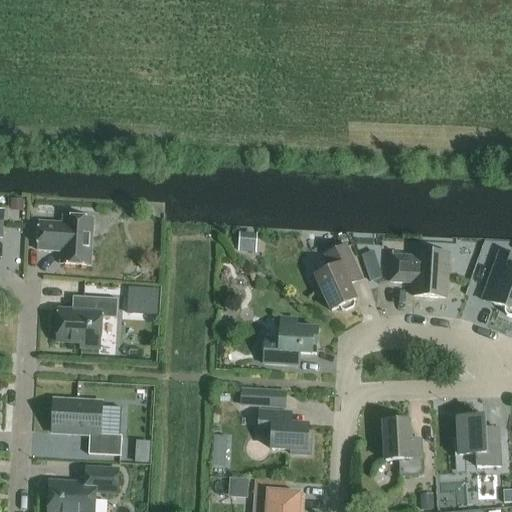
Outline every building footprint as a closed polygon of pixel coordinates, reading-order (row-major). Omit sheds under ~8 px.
[(12,201),(11,208),(24,209),(24,201),(12,201)] [(61,265),(91,267),(94,220),(64,218),(63,225),(40,223),(38,251),(62,253),(61,265)] [(239,233),(238,253),(257,254),(257,234),(239,233)] [(354,309),(355,305),(354,302),(356,301),(347,280),(359,274),(347,246),(325,255),(332,270),(310,279),(318,296),(324,293),(332,312),(341,308),(342,311),(346,313),(354,309)] [(511,256),(500,252),(483,301),(505,309),(505,313),(507,317),(511,318),(511,317),(511,256)] [(446,299),(449,255),(417,253),(416,258),(392,257),(391,283),(415,285),(414,297),(446,299)] [(130,290),(129,302),(158,303),(158,291),(130,290)] [(84,312),(60,311),(58,343),(82,344),(82,348),(99,349),(101,319),(117,319),(118,300),(84,298),(84,312)] [(317,356),(318,330),(297,329),(297,321),(281,320),(280,342),(266,341),(265,365),(299,367),(300,355),(317,356)] [(100,436),(102,404),(55,401),(53,434),(90,436),(89,456),(121,457),(122,437),(100,436)] [(291,451),(291,455),(311,456),(312,440),(308,440),(309,427),(283,426),(284,414),(260,413),(259,435),(272,436),(271,450),(291,451)] [(485,431),(484,419),(458,420),(459,441),(455,441),(456,458),(477,457),(477,469),(501,468),(499,430),(485,431)] [(410,422),(384,424),(386,462),(399,462),(400,478),(424,477),(423,449),(411,450),(410,422)] [(214,438),(213,451),(227,452),(228,438),(214,438)] [(86,485),(50,483),(48,511),(94,511),(96,494),(118,495),(119,471),(87,469),(86,485)] [(249,480),(230,479),(229,498),(248,499),(249,480)] [(299,511),(301,495),(286,494),(257,492),(255,511),(299,511)] [(434,496),(421,497),(421,511),(434,511),(434,496)]
